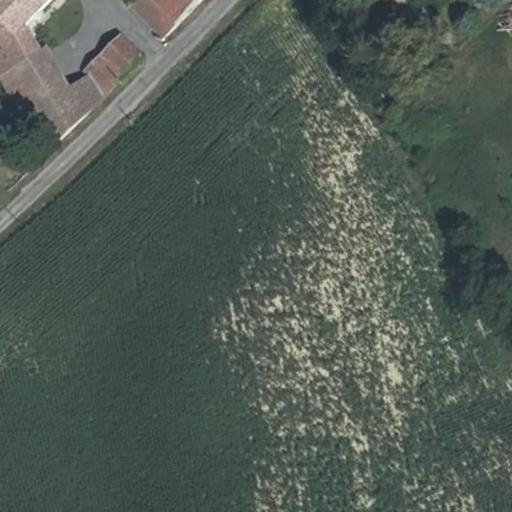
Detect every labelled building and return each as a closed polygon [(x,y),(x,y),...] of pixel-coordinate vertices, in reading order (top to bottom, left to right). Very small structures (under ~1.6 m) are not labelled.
[(61,143),(102,102),(88,79),(64,94),(24,26),(49,0),(0,0),(0,85),(19,117),(39,106),(44,115),(61,143)] [(163,40),(177,27),(150,0),(132,0),(128,4),(163,40)] [(150,0),(177,27),(203,0),(150,0)] [(84,74),(88,79),(102,102),(141,62),(141,59),(121,41),(109,53),(84,74)] [(39,106),(19,117),(24,126),(44,115),(39,106)]
